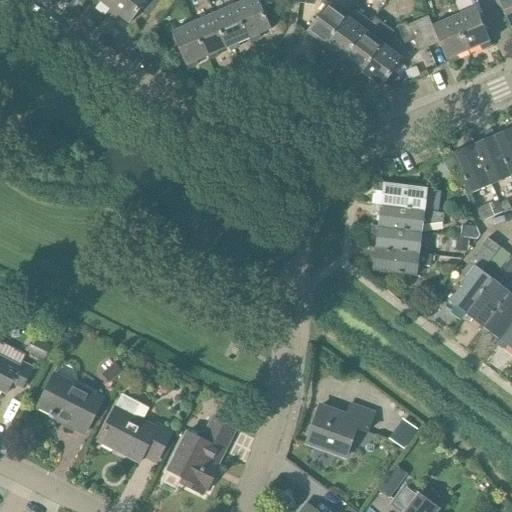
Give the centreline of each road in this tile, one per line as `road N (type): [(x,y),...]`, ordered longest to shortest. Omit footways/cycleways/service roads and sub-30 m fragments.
road 1 (unclassified): [(244,511),(278,419),(306,152)]
road 2 (unclassified): [(8,0),(183,119),(229,140),(306,152)]
road 3 (unclassified): [(306,152),(356,148),(511,86)]
